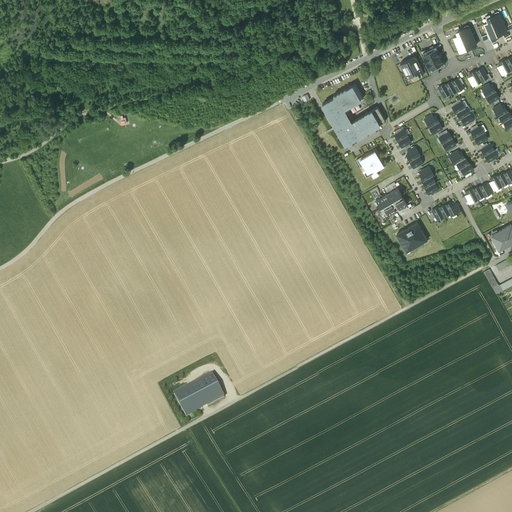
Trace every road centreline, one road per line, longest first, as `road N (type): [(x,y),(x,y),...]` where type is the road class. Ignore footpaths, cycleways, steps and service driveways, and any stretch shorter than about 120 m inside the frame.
road 1 (track): [(31,511),(499,258)]
road 2 (track): [(356,20),(263,60),(73,118),(37,148),(0,163)]
road 3 (track): [(328,78),(69,205),(0,268)]
road 4 (track): [(404,309),(284,100)]
road 5 (residential): [(453,187),(422,199),(385,135),(435,100)]
road 6 (residential): [(328,78),(438,24)]
